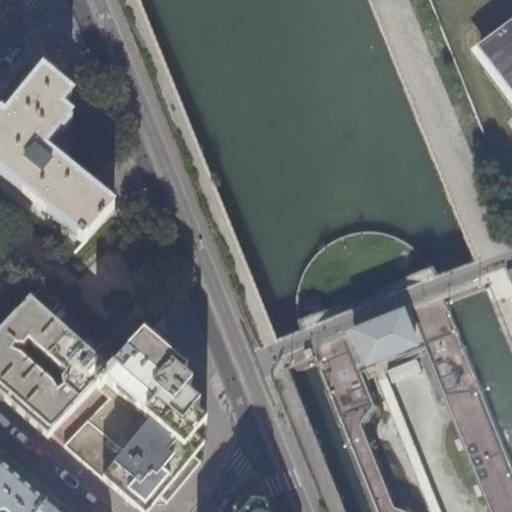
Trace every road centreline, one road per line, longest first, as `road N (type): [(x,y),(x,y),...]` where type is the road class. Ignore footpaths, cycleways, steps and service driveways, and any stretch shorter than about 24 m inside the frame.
road 1 (residential): [(257,443),(76,0)]
road 2 (track): [(416,0),(511,228)]
